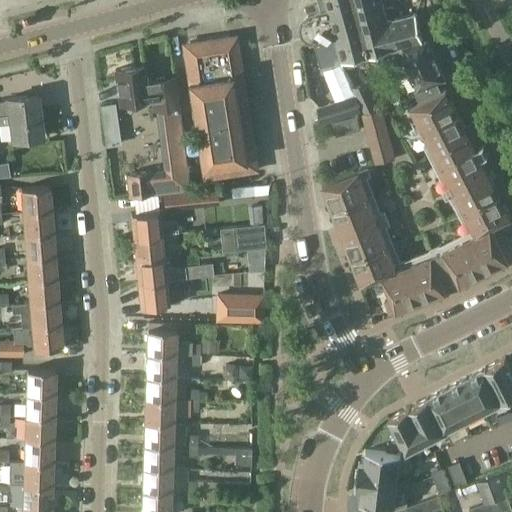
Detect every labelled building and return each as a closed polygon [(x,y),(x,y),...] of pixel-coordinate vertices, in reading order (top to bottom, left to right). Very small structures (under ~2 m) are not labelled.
[(398,48),(424,40),(416,14),(387,21),(381,0),(317,0),(321,13),(308,17),(303,22),(301,29),(302,36),(307,42),(315,43),(328,40),(335,64),(342,62),(398,48)] [(230,43),(229,36),(189,42),(190,49),(183,50),(203,179),(257,170),(237,42),(230,43)] [(418,90),(435,83),(445,79),(426,39),(424,40),(398,48),(405,62),(418,90)] [(146,81),(144,65),(114,69),(119,105),(153,99),(150,81),(146,81)] [(419,103),(440,93),(435,83),(418,90),(414,91),(419,103)] [(363,113),(375,107),(365,84),(353,89),(363,113)] [(440,93),(419,103),(411,107),(476,234),(443,251),(444,252),(432,257),(432,256),(398,269),(359,171),(322,185),(361,285),(382,276),(396,312),(446,293),(445,289),(459,282),(461,286),(509,262),(491,228),(511,217),(446,89),(440,93)] [(0,116),(9,115),(12,140),(43,137),(38,94),(7,97),(7,101),(0,101),(0,116)] [(323,123),(356,113),(360,112),(355,96),(319,108),(323,123)] [(128,172),(131,197),(186,190),(176,104),(156,106),(163,168),(128,172)] [(375,164),(384,162),(395,159),(382,109),(361,114),(375,164)] [(336,136),(361,129),(357,115),(332,122),(336,136)] [(23,211),(51,209),(49,186),(21,188),(23,211)] [(233,197),(253,195),(253,186),(232,188),(233,197)] [(166,210),(218,204),(216,189),(164,195),(166,210)] [(25,235),(53,233),(51,209),(23,211),(25,235)] [(133,237),(161,234),(177,232),(176,219),(160,221),(159,210),(131,213),(133,237)] [(265,223),(233,227),(235,250),(255,248),(267,247),(267,240),(265,223)] [(27,256),(54,254),(53,233),(25,235),(27,256)] [(136,260),(164,257),(161,234),(133,237),(136,260)] [(29,280),(56,278),(54,254),(27,256),(29,280)] [(138,282),(166,280),(213,275),(212,262),(165,267),(164,257),(136,260),(138,282)] [(30,303),(58,300),(56,278),(29,280),(30,303)] [(166,280),(138,282),(140,306),(180,302),(179,290),(167,291),(166,280)] [(0,305),(9,305),(8,293),(0,294),(0,305)] [(221,299),(221,318),(253,319),(254,300),(221,299)] [(391,299),(384,301),(389,314),(396,311),(391,299)] [(32,326),(60,323),(58,300),(30,303),(32,326)] [(167,307),(167,316),(186,316),(186,307),(167,307)] [(216,309),(200,309),(200,317),(200,319),(215,320),(216,309)] [(60,323),(32,326),(13,327),(13,340),(0,340),(0,356),(22,356),(22,343),(34,342),(34,349),(62,347),(60,323)] [(175,353),(200,354),(200,344),(192,344),(192,342),(175,341),(175,330),(147,329),(146,352),(175,353)] [(217,339),(203,339),(203,351),(216,351),(217,339)] [(146,352),(146,376),(174,377),(175,353),(146,352)] [(191,354),(191,364),(199,364),(200,354),(191,354)] [(511,370),(505,357),(485,367),(503,401),(511,396),(511,370)] [(0,368),(11,369),(11,361),(0,360),(0,368)] [(224,367),(224,375),(228,378),(233,378),(237,375),(237,369),(235,364),(228,364),(224,367)] [(238,365),(238,379),(252,379),(252,366),(238,365)] [(485,367),(466,377),(484,411),(503,401),(485,367)] [(26,394),(54,394),(55,370),(27,369),(26,394)] [(146,376),(145,399),(184,400),(185,377),(174,377),(146,376)] [(447,387),(464,421),(484,411),(466,377),(447,387)] [(447,387),(428,397),(445,431),(464,421),(447,387)] [(190,390),(190,400),(205,400),(207,400),(207,392),(200,391),(200,390),(190,390)] [(53,416),(54,394),(26,394),(25,416),(53,416)] [(428,397),(409,406),(426,441),(445,431),(428,397)] [(184,400),(145,399),(144,421),(172,422),(172,414),(190,414),(190,411),(204,411),(205,400),(190,400),(184,400)] [(0,415),(10,416),(10,406),(1,406),(0,415)] [(388,417),(406,451),(426,441),(409,406),(388,417)] [(511,418),(509,413),(500,418),(504,425),(511,420),(511,418)] [(10,416),(0,415),(0,425),(9,425),(10,416)] [(53,439),(53,416),(25,416),(25,439),(53,439)] [(144,421),(143,445),(172,446),(172,422),(144,421)] [(187,435),(187,447),(194,447),(197,447),(198,435),(187,435)] [(80,437),(55,436),(53,481),(78,482),(80,437)] [(52,462),(53,439),(25,439),(24,461),(52,462)] [(171,468),(172,446),(143,445),(142,468),(171,468)] [(209,447),(197,447),(194,447),(187,447),(187,457),(197,457),(197,454),(235,454),(235,465),(251,466),(251,448),(209,447)] [(0,449),(0,460),(8,461),(8,450),(0,449)] [(363,463),(361,476),(400,480),(403,454),(371,450),(369,464),(363,463)] [(51,485),(52,462),(24,461),(23,485),(51,485)] [(170,491),(171,468),(142,468),(142,490),(170,491)] [(493,498),(505,494),(507,493),(511,490),(511,478),(509,470),(485,478),(493,498)] [(446,475),(437,479),(439,486),(449,482),(446,475)] [(379,504),(382,511),(393,511),(398,510),(397,506),(400,480),(361,476),(360,488),(366,489),(365,503),(379,504)] [(187,492),(196,492),(249,493),(249,484),(187,482),(187,492)] [(418,486),(420,493),(430,489),(427,482),(418,486)] [(449,482),(439,486),(442,493),(452,489),(449,482)] [(51,508),(51,485),(23,485),(23,507),(51,508)] [(420,493),(423,501),(433,497),(430,489),(420,493)] [(169,511),(170,491),(142,490),(140,511),(169,511)] [(195,502),(196,492),(187,492),(186,502),(195,502)] [(493,498),(484,501),(468,507),(470,511),(504,511),(511,509),(511,507),(507,493),(505,494),(493,498)] [(406,511),(426,511),(443,506),(439,495),(433,497),(423,501),(405,507),(406,511)]
